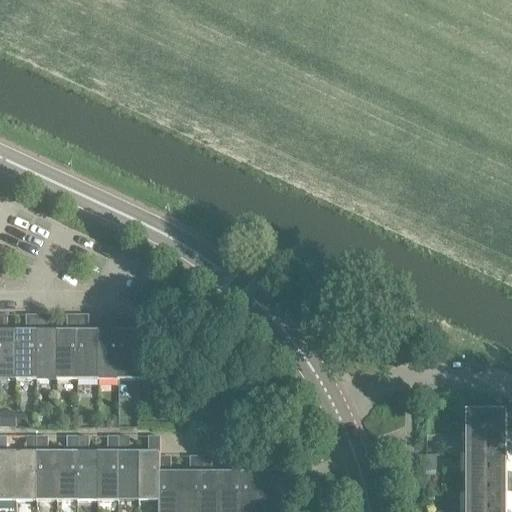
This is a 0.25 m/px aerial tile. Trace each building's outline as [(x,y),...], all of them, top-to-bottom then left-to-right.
[(0,381),(18,381),(18,344),(18,337),(8,337),(8,318),(0,317),(0,381)] [(120,381),(120,317),(109,317),(109,336),(99,336),(99,344),(99,381),(120,381)] [(140,381),(140,343),(140,336),(130,336),(130,317),(120,317),(120,381),(140,381)] [(161,381),(161,317),(149,317),(149,336),(140,336),(140,343),(140,381),(161,381)] [(38,381),(38,318),(27,318),(27,336),(18,337),(18,344),(18,381),(38,381)] [(59,381),(58,344),(58,336),(49,336),(49,318),(38,318),(38,381),(59,381)] [(79,381),(78,318),(68,318),(68,336),(58,336),(58,344),(59,381),(79,381)] [(99,381),(99,344),(99,336),(89,336),(89,318),(78,318),(79,381),(99,381)] [(17,414),(0,413),(0,430),(17,430),(17,427),(17,416),(17,414)] [(27,416),(17,416),(17,427),(27,427),(27,416)] [(507,437),(507,418),(507,417),(466,417),(466,437),(507,437)] [(507,457),(507,437),(466,437),(466,457),(507,457)] [(0,502),(18,503),(18,459),(8,459),(8,440),(0,439),(0,502)] [(79,503),(79,439),(68,440),(68,458),(59,458),(59,503),(79,503)] [(79,503),(99,503),(99,458),(90,458),(90,439),(79,439),(79,503)] [(120,503),(120,439),(109,439),(109,458),(99,458),(99,503),(120,503)] [(120,503),(140,502),(140,458),(130,458),(130,439),(120,439),(120,503)] [(39,503),(38,440),(27,440),(27,458),(18,459),(18,503),(39,503)] [(39,503),(59,503),(59,458),(49,458),(49,440),(38,440),(39,503)] [(161,459),(161,458),(161,440),(149,440),(149,458),(140,458),(140,502),(160,502),(161,502),(160,459),(161,459)] [(508,477),(507,457),(466,457),(466,477),(508,477)] [(159,511),(181,511),(181,478),(172,478),(172,458),(161,458),(161,459),(160,459),(161,502),(160,502),(159,511)] [(201,511),(202,459),(191,459),(191,478),(181,478),(181,511),(201,511)] [(201,511),(222,511),(222,478),(212,478),(212,459),(202,459),(201,511)] [(242,511),(242,459),(231,459),(231,478),(222,478),(222,511),(242,511)] [(242,511),(262,511),(263,478),(253,478),(253,459),(242,459),(242,511)] [(284,511),(284,459),(272,459),(272,478),(263,478),(262,511),(284,511)] [(508,498),(508,477),(466,477),(466,498),(508,498)] [(437,484),(429,484),(429,497),(437,497),(437,484)] [(507,511),(508,498),(466,498),(465,511),(507,511)]
